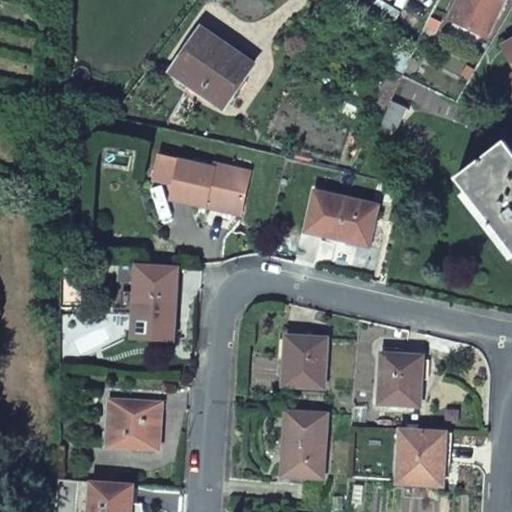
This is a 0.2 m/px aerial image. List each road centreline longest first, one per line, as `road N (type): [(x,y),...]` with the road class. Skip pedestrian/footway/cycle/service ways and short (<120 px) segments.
road 1 (residential): [(511,333),(269,274),(218,287),(206,511)]
road 2 (residential): [(498,508),(511,373)]
